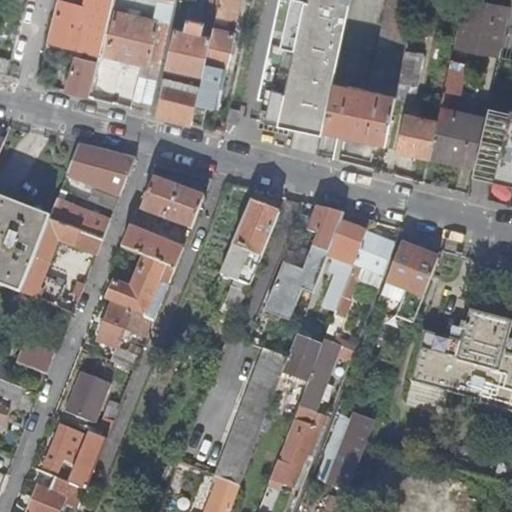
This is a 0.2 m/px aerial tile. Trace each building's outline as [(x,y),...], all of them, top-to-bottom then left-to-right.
[(48,51),(76,57),(77,55),(100,61),(114,1),(114,0),(84,0),(83,6),(60,1),(48,51)] [(114,0),(114,1),(120,2),(119,9),(117,9),(106,54),(162,68),(176,0),(114,0)] [(212,0),(208,21),(216,23),(216,21),(220,0),(212,0)] [(220,0),(216,21),(228,23),(229,18),(238,20),(241,0),(220,0)] [(332,84),(350,0),(284,0),(262,102),(266,103),(261,126),(320,139),(322,128),(332,84)] [(367,139),(387,143),(396,99),(401,72),(410,27),(416,0),(387,0),(369,92),(332,84),(322,128),(367,138),(367,139)] [(454,45),(501,55),(505,35),(510,11),(463,1),(454,45)] [(186,29),(203,33),(206,21),(189,18),(186,29)] [(165,78),(157,114),(194,124),(213,35),(203,33),(186,29),(176,27),(167,67),(198,74),(196,84),(165,78)] [(401,72),(420,76),(421,76),(430,31),(410,27),(401,72)] [(213,35),(194,124),(204,126),(208,106),(219,108),(236,32),(215,28),(213,35)] [(76,57),(67,90),(91,97),(99,63),(100,61),(77,55),(76,57)] [(0,58),(0,73),(8,75),(11,61),(0,58)] [(451,62),(445,91),(460,95),(467,66),(451,62)] [(99,63),(91,97),(113,102),(121,68),(99,63)] [(132,105),(151,111),(160,72),(142,67),(132,105)] [(401,72),(396,99),(414,103),(420,76),(401,72)] [(237,124),(240,110),(230,108),(227,122),(237,124)] [(440,113),(486,123),(487,118),(441,108),(440,113)] [(431,158),(476,167),(486,123),(440,113),(438,123),(431,158)] [(396,150),(431,158),(438,123),(404,117),(396,150)] [(511,128),(486,123),(476,167),(475,183),(511,190),(511,128)] [(137,161),(80,146),(68,176),(94,186),(122,198),(137,161)] [(193,230),(206,198),(156,179),(143,212),(193,230)] [(122,198),(94,186),(88,202),(116,212),(122,198)] [(58,201),(51,221),(105,241),(112,223),(58,201)] [(280,214),(251,202),(221,274),(236,280),(226,302),(242,309),(252,285),(280,214)] [(0,205),(0,277),(22,286),(47,223),(0,205)] [(343,221),(345,215),(317,207),(308,231),(319,235),(305,273),(293,268),(274,316),(292,323),(305,290),(315,294),(332,248),(343,221)] [(105,241),(51,221),(22,293),(65,311),(68,302),(62,299),(67,287),(46,278),(61,242),(98,256),(104,241),(105,241)] [(340,305),(368,231),(343,221),(332,248),(345,254),(343,260),(347,262),(344,272),(342,272),(337,286),(334,285),(328,299),(340,305)] [(131,227),(123,248),(146,257),(177,270),(185,250),(131,227)] [(398,243),(368,231),(340,305),(336,315),(324,347),(308,387),(300,407),(316,413),(320,401),(327,385),(338,357),(352,363),(358,346),(337,338),(357,286),(359,281),(372,287),(377,274),(385,277),(398,243)] [(412,324),(437,258),(402,245),(387,282),(408,290),(403,302),(397,318),(412,324)] [(177,270),(146,257),(132,288),(116,282),(108,301),(113,303),(156,321),(177,270)] [(274,316),(293,268),(286,265),(268,313),(274,316)] [(379,294),(385,277),(377,274),(372,287),(359,281),(357,286),(379,294)] [(80,296),(85,283),(78,280),(72,292),(80,296)] [(383,294),(403,302),(408,290),(387,282),(383,294)] [(336,315),(340,305),(328,299),(327,299),(323,309),(336,315)] [(149,339),(156,321),(113,303),(99,341),(119,348),(113,362),(136,371),(141,358),(130,353),(120,349),(124,340),(129,341),(133,332),(149,339)] [(511,353),(504,352),(511,323),(511,321),(470,310),(462,341),(425,331),(408,397),(511,424),(511,353)] [(313,337),(300,332),(290,359),(283,377),(293,380),(308,387),(324,347),(312,342),(313,337)] [(19,364),(49,375),(57,354),(27,343),(19,364)] [(181,365),(187,351),(172,344),(167,358),(181,365)] [(130,353),(141,358),(144,350),(133,345),(130,353)] [(283,377),(290,359),(267,349),(217,478),(229,482),(225,492),(238,497),(279,389),(283,377)] [(0,379),(6,382),(12,365),(0,360),(0,379)] [(112,385),(83,373),(67,412),(96,423),(112,385)] [(293,380),(283,377),(279,389),(288,392),(293,380)] [(0,395),(20,404),(25,390),(11,384),(6,382),(0,379),(0,424),(4,426),(10,410),(0,405),(0,395)] [(333,387),(327,385),(320,401),(327,403),(333,387)] [(327,428),(330,418),(316,413),(300,407),(269,487),(280,492),(283,484),(294,488),(303,466),(307,454),(311,456),(321,430),(317,429),(319,424),(327,428)] [(374,428),(377,423),(357,415),(329,484),(349,493),(367,448),(374,428)] [(91,433),(108,439),(116,422),(105,417),(100,429),(91,425),(88,431),(90,432),(91,433)] [(311,468),(327,428),(319,424),(317,429),(321,430),(311,456),(307,454),(303,466),(311,468)] [(65,460),(74,463),(85,435),(62,426),(56,440),(51,438),(49,442),(54,444),(45,467),(59,473),(65,460)] [(71,484),(88,491),(108,439),(91,433),(71,484)] [(16,511),(61,511),(65,502),(81,509),(88,491),(71,484),(69,483),(56,478),(51,490),(40,485),(35,498),(31,505),(28,511),(27,511),(19,505),(16,511)] [(238,497),(225,492),(221,501),(234,506),(238,497)] [(341,511),(345,503),(334,498),(328,511),(341,511)] [(231,511),(234,506),(221,501),(217,511),(231,511)]
